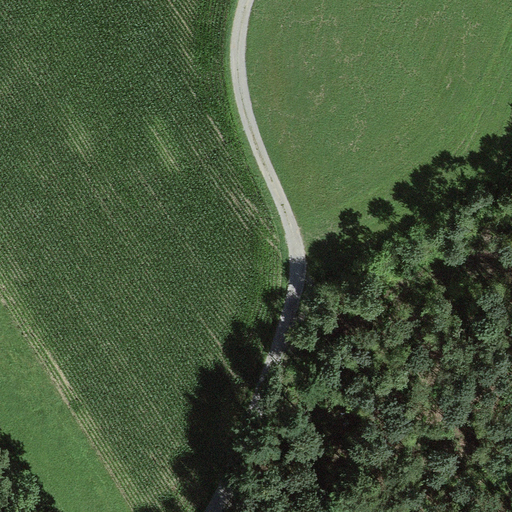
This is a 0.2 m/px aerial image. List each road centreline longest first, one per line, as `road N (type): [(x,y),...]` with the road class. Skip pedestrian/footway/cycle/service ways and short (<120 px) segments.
road 1 (track): [(210,511),(232,477),(293,312),(298,256),(295,225),(248,122),(240,79),(247,0)]
road 2 (track): [(298,256),(375,511)]
